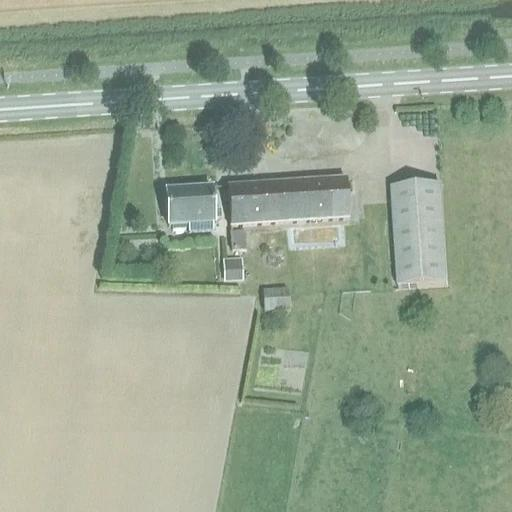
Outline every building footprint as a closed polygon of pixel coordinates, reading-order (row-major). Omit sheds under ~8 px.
[(345,182),(227,189),(229,230),(348,222),(345,182)] [(447,288),(440,187),(392,190),(398,291),(447,288)] [(184,228),(187,228),(188,235),(212,234),(212,226),(213,226),(213,222),(220,221),(219,212),(212,212),(211,191),(165,194),(167,229),(171,229),(171,233),(184,232),(184,228)] [(230,236),(231,254),(245,253),(244,234),(230,236)] [(240,262),(225,263),(226,281),(241,280),(240,262)] [(262,303),(287,303),(287,283),(261,283),(262,303)]
